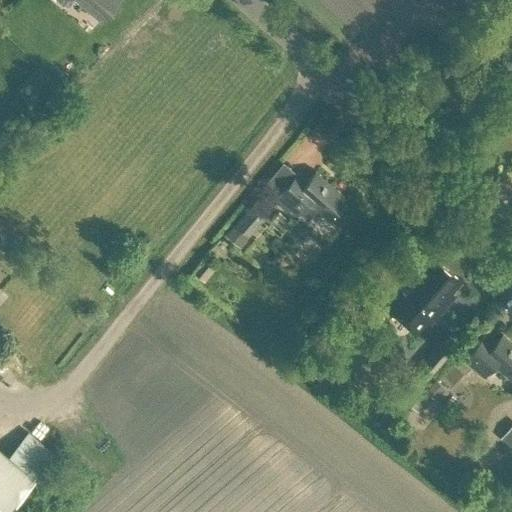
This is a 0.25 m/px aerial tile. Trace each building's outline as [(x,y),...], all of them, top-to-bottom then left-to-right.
[(121,0),(58,0),(63,5),(67,0),(78,0),(102,21),(121,0)] [(307,179),(296,170),(272,199),(293,217),(307,199),(328,216),(345,196),(314,171),(307,179)] [(225,234),(239,246),(265,216),(251,204),(225,234)] [(460,280),(430,255),(415,272),(411,269),(382,303),(420,335),(455,294),(451,291),(460,280)] [(205,259),(194,272),(204,281),(215,268),(205,259)] [(484,377),(495,365),(511,379),(511,342),(501,333),(492,344),(483,336),(463,359),(484,377)] [(421,386),(454,348),(443,339),(411,377),(421,386)] [(425,396),(437,408),(452,391),(440,380),(425,396)] [(511,447),(511,424),(506,431),(500,438),(510,446),(511,447)] [(0,511),(4,511),(33,478),(0,450),(0,511)]
